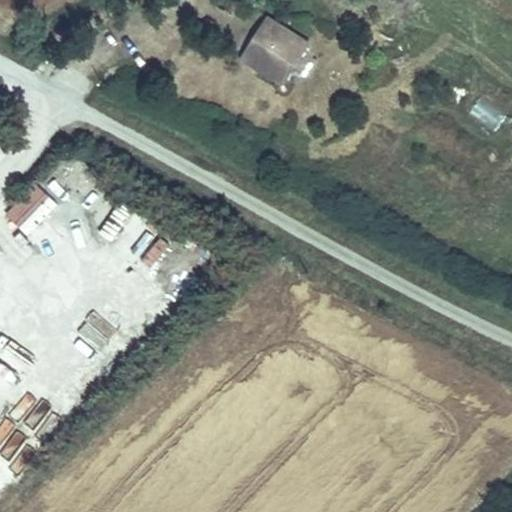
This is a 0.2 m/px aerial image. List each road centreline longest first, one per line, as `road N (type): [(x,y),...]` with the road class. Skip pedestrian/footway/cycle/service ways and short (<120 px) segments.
road 1 (residential): [(0,63),(511,338)]
road 2 (track): [(184,0),(111,40),(54,93)]
